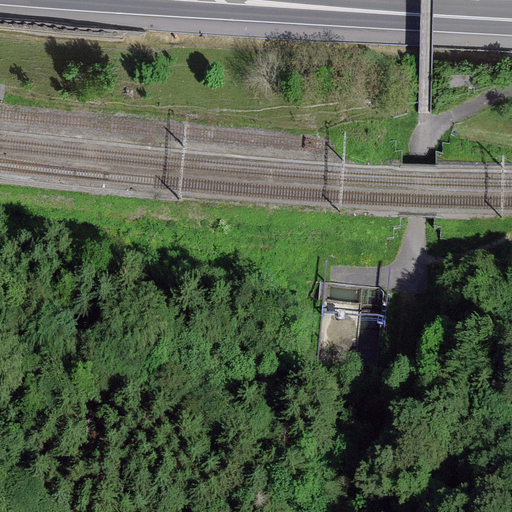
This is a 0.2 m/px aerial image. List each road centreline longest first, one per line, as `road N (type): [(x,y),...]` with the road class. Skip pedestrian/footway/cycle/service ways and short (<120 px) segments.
road 1 (motorway): [(87,0),(511,15)]
road 2 (track): [(413,280),(405,381),(328,372),(292,395),(237,511)]
road 3 (track): [(511,380),(486,411),(446,511)]
road 4 (track): [(375,511),(405,381)]
